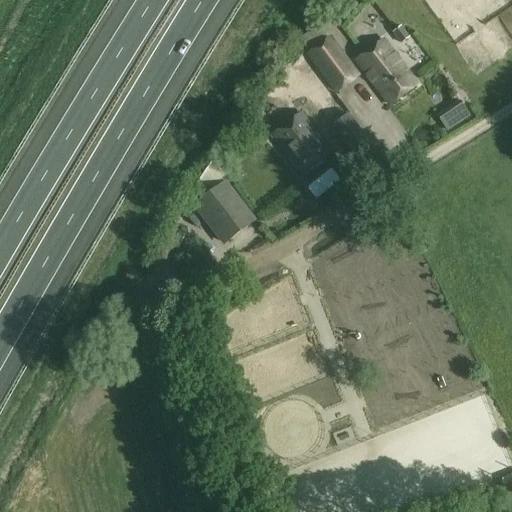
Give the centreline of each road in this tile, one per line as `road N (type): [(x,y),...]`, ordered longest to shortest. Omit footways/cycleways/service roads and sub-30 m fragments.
road 1 (track): [(244,511),(179,314),(511,113)]
road 2 (motorway): [(0,382),(245,0)]
road 3 (motorway): [(0,343),(204,0)]
road 4 (motorway): [(150,0),(0,249)]
